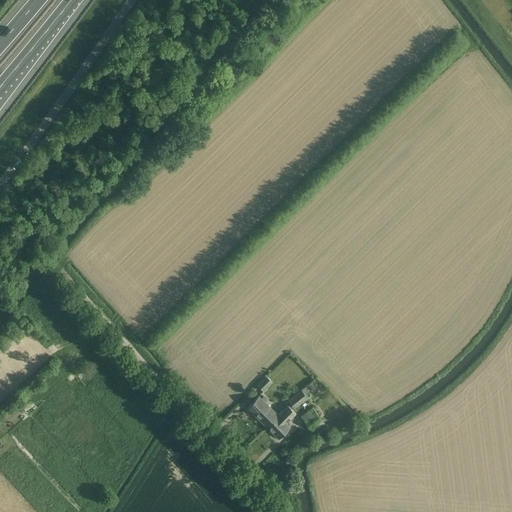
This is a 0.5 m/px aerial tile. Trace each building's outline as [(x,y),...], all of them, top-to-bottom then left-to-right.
[(271,382),(266,377),(256,386),(262,392),(271,382)] [(305,388),(287,401),(294,409),(311,396),(305,388)] [(247,407),(266,426),(277,415),(273,410),(265,402),(266,401),(262,397),(261,398),(258,396),(247,407)] [(280,411),(287,405),(283,400),(273,410),(277,415),(280,411)] [(277,415),(266,426),(279,438),(290,427),(285,422),(295,412),(287,405),(280,411),(277,415)] [(324,423),(312,408),(301,416),(313,432),(324,423)] [(326,426),(316,433),(320,437),(329,430),(326,426)]
